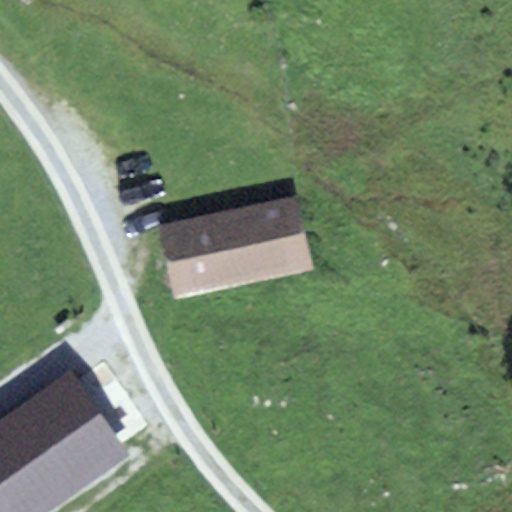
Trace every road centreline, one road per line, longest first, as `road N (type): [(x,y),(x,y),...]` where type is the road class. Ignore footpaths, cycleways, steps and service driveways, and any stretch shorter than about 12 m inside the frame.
road 1 (track): [(125,304),(68,182),(0,76)]
road 2 (track): [(259,511),(199,446),(125,304)]
